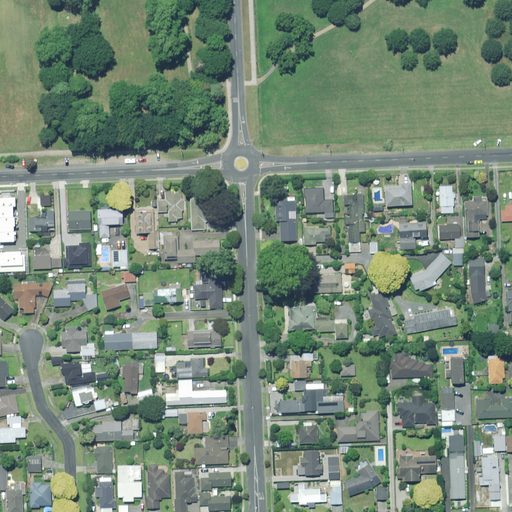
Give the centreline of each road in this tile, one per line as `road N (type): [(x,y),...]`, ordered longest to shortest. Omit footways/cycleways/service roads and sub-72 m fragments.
road 1 (residential): [(257,511),(242,178)]
road 2 (tertiary): [(511,154),(255,164)]
road 3 (tertiary): [(228,165),(0,175)]
road 4 (residential): [(31,340),(44,409),(69,442),(72,511)]
road 5 (tertiary): [(241,151),(234,0)]
